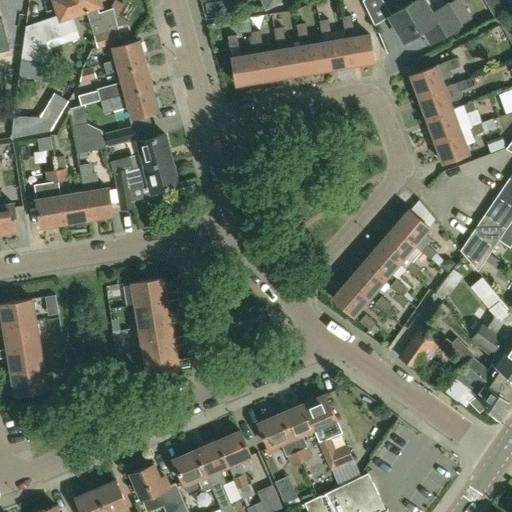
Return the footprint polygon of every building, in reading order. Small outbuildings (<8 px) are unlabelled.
[(51,0),(52,0),(58,18),(25,30),(21,60),(47,63),(49,48),(47,42),(59,38),(61,44),(75,39),(67,17),(85,10),(86,10),(82,0),(51,0)] [(99,0),(82,0),(86,10),(85,10),(94,35),(117,30),(115,19),(113,8),(99,12),(97,6),(101,5),(99,0)] [(233,14),(230,0),(218,2),(220,16),(233,14)] [(262,0),(268,10),(287,0),(286,0),(262,0)] [(460,26),(455,17),(448,4),(432,14),(424,0),(415,0),(389,15),(404,40),(420,31),(425,32),(431,43),(460,26)] [(510,11),(503,0),(501,0),(493,4),(500,16),(510,11)] [(353,28),(351,16),(342,17),(344,30),(353,28)] [(330,32),(328,19),(319,21),(321,34),(330,32)] [(308,36),(305,23),(296,24),(299,37),(308,36)] [(285,40),(282,27),(274,28),(276,41),(285,40)] [(117,30),(94,35),(93,35),(96,48),(120,41),(117,30)] [(262,43),(260,30),(251,32),(253,45),(262,43)] [(260,80),(256,54),(241,56),(238,34),(228,36),(237,84),(260,80)] [(370,35),(346,39),(351,65),(374,61),(370,35)] [(351,65),(346,39),(323,42),(328,69),(351,65)] [(112,47),(116,60),(104,63),(107,74),(119,70),(119,71),(145,63),(139,40),(112,47)] [(328,69),(323,42),(301,46),(305,73),(328,69)] [(305,73),(301,46),(278,50),(283,76),(305,73)] [(283,76),(278,50),(256,54),(260,80),(283,76)] [(445,88),(442,81),(451,77),(448,71),(460,66),(457,58),(411,75),(419,97),(445,88)] [(152,87),(145,63),(119,71),(122,82),(97,89),(100,101),(152,87)] [(96,78),(93,66),(81,70),(80,82),(96,78)] [(453,109),(450,102),(461,98),(459,92),(478,85),(475,78),(466,81),(465,80),(445,88),(419,97),(427,118),(453,109)] [(158,110),(152,87),(100,101),(104,113),(129,106),(132,117),(158,110)] [(61,112),(45,105),(38,121),(54,128),(61,112)] [(84,105),(71,109),(73,125),(87,123),(84,105)] [(461,131),(453,109),(427,118),(435,140),(461,131)] [(469,153),(466,144),(475,141),(473,136),(496,127),(493,119),(461,131),(435,140),(443,163),(469,153)] [(106,147),(102,134),(101,131),(87,123),(73,125),(78,152),(106,148),(106,147)] [(102,134),(106,147),(137,138),(134,125),(102,134)] [(171,159),(164,133),(138,141),(142,154),(130,157),(133,169),(171,159)] [(53,149),(51,136),(39,138),(41,151),(53,149)] [(54,158),(56,170),(57,170),(59,181),(69,179),(67,168),(66,156),(54,158)] [(178,184),(171,159),(133,169),(128,171),(115,173),(121,209),(134,206),(130,183),(149,178),(152,191),(178,184)] [(92,175),(91,164),(79,166),(81,177),(92,175)] [(48,182),(59,181),(57,170),(56,170),(46,172),(48,182)] [(497,197),(511,207),(511,180),(509,179),(497,197)] [(108,187),(84,191),(88,217),(113,213),(108,187)] [(88,217),(84,191),(61,195),(65,221),(88,217)] [(13,202),(2,204),(0,194),(0,231),(18,229),(13,202)] [(65,221),(61,195),(36,198),(41,225),(65,221)] [(511,207),(497,197),(485,215),(507,230),(511,222),(511,207)] [(395,227),(421,250),(431,258),(436,252),(426,244),(431,239),(424,234),(430,227),(410,209),(395,227)] [(507,230),(485,215),(461,250),(478,272),(507,230)] [(428,289),(435,282),(412,262),(421,250),(395,227),(380,245),(400,262),(399,263),(428,289)] [(399,263),(400,262),(380,245),(365,262),(385,279),(399,263)] [(449,274),(456,265),(450,260),(446,260),(440,267),(449,274)] [(370,297),(385,279),(365,262),(350,279),(370,297)] [(178,290),(165,292),(163,277),(132,282),(136,305),(166,301),(179,299),(178,290)] [(370,297),(350,279),(334,297),(354,315),(370,297)] [(415,295),(396,279),(390,286),(409,302),(415,295)] [(391,305),(381,296),(375,303),(385,312),(391,305)] [(60,297),(37,298),(38,315),(61,314),(60,297)] [(3,326),(35,321),(31,298),(0,303),(0,311),(1,312),(3,326)] [(181,313),(169,315),(166,301),(136,305),(139,328),(170,323),(183,321),(181,313)] [(511,376),(511,315),(509,311),(507,313),(498,302),(488,310),(496,316),(488,327),(483,323),(472,338),(479,347),(495,359),(493,361),(499,365),(511,376)] [(376,323),(366,314),(361,321),(371,329),(376,323)] [(7,349),(39,343),(35,321),(3,326),(0,326),(0,334),(5,334),(7,349)] [(185,335),(172,337),(170,323),(139,328),(143,350),(173,345),(187,343),(185,335)] [(437,336),(424,327),(402,358),(420,371),(442,341),(437,337),(437,336)] [(510,404),(511,401),(511,376),(499,365),(494,372),(473,356),(474,354),(457,337),(452,342),(446,337),(442,342),(462,362),(462,361),(466,364),(467,363),(488,380),(510,404)] [(11,371),(43,366),(39,343),(7,349),(0,349),(0,358),(8,357),(11,371)] [(189,357),(175,359),(173,345),(143,350),(146,373),(190,366),(189,357)] [(488,380),(467,363),(466,364),(462,371),(465,373),(460,379),(478,393),(470,400),(480,411),(486,405),(500,419),(510,404),(488,380)] [(15,395),(47,389),(43,366),(11,371),(0,373),(1,381),(12,379),(15,395)] [(135,380),(134,375),(133,371),(129,368),(122,369),(118,370),(120,382),(135,380)] [(342,432),(336,419),(337,419),(326,394),(303,404),(314,429),(332,469),(353,461),(347,445),(334,450),(329,438),(342,432)] [(314,429),(303,404),(282,413),(302,462),(312,457),(302,434),(314,429)] [(302,462),(282,413),(259,423),(270,448),(280,444),(286,457),(287,456),(291,467),(302,462)] [(241,431),(218,441),(228,466),(229,466),(243,499),(253,494),(244,473),(245,473),(240,461),(252,456),(241,431)] [(228,466),(218,441),(197,450),(213,487),(212,487),(222,511),(223,510),(232,507),(222,484),(226,482),(220,469),(228,466)] [(213,487),(197,450),(174,460),(188,494),(198,490),(200,488),(204,491),(212,487),(213,487)] [(188,511),(176,483),(169,486),(165,476),(159,478),(153,464),(131,474),(142,499),(143,499),(147,511),(164,504),(167,511),(188,511)] [(369,472),(305,503),(309,511),(384,511),(388,510),(388,509),(386,510),(369,472)] [(299,501),(288,476),(275,481),(286,507),(299,501)] [(116,479),(96,488),(105,511),(117,511),(118,511),(117,511),(128,511),(127,508),(128,508),(116,479)] [(271,511),(282,507),(272,485),(257,491),(261,501),(247,508),(248,511),(271,511)] [(105,511),(96,488),(75,497),(81,511),(105,511)]
